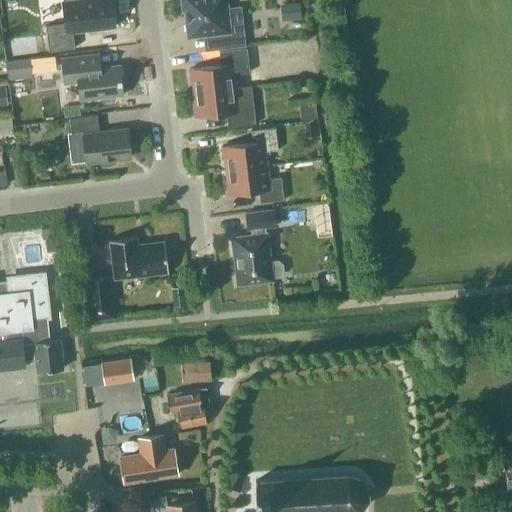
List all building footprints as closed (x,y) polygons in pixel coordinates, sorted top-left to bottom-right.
[(65,23),(45,26),(48,51),(74,48),(72,32),(114,27),(110,0),(73,0),(62,1),(65,23)] [(184,10),(187,37),(213,34),(215,49),(245,46),(240,7),(227,8),(225,0),(179,0),(181,11),(184,10)] [(301,18),(299,2),(280,4),(282,21),(301,18)] [(193,93),(233,88),(232,75),(249,73),(246,48),(218,52),(219,66),(188,69),(189,81),(191,81),(193,93)] [(115,96),(122,95),(118,65),(99,67),(97,54),(61,58),(64,84),(77,82),(80,100),(101,98),(101,100),(103,102),(113,101),(115,99),(115,96)] [(32,77),(30,58),(5,61),(8,80),(32,77)] [(233,88),(193,93),(194,105),(192,105),(193,117),(225,113),(227,127),(255,124),(252,100),(250,86),(233,88)] [(100,161),(100,165),(108,165),(115,163),(115,159),(130,157),(126,129),(98,132),(96,115),(69,119),(70,133),(82,131),(84,147),(70,148),(72,162),(86,161),(86,163),(100,161)] [(226,170),(266,165),(264,152),(277,150),(275,128),(251,130),(252,143),(221,147),(222,158),(224,158),(226,170)] [(225,182),(227,194),(258,190),(259,203),(283,200),(280,177),(268,179),(266,165),(226,170),(227,182),(225,182)] [(328,226),(326,206),(310,208),(312,222),(316,222),(317,228),(328,226)] [(278,260),(269,261),(266,234),(265,234),(264,227),(275,226),(273,210),(245,213),(247,229),(250,229),(251,236),(232,238),(237,284),(271,280),(271,278),(280,277),(284,272),(283,264),(278,260)] [(167,273),(168,273),(164,240),(163,240),(163,241),(136,245),(135,238),(137,238),(137,237),(108,240),(108,242),(109,241),(114,278),(166,272),(167,273)] [(0,368),(24,366),(24,363),(33,362),(34,372),(64,369),(61,338),(49,340),(48,331),(64,329),(57,275),(0,281),(0,368)] [(108,277),(85,280),(89,320),(113,317),(108,277)] [(173,307),(187,305),(184,286),(170,288),(173,307)] [(104,384),(133,379),(130,359),(101,364),(104,384)] [(152,369),(151,362),(144,359),(138,364),(139,371),(146,374),(152,369)] [(180,363),(181,382),(210,380),(209,361),(180,363)] [(104,384),(101,364),(80,367),(83,387),(104,384)] [(202,402),(209,401),(206,387),(167,394),(170,409),(177,407),(181,427),(206,422),(202,402)] [(120,457),(124,483),(177,475),(173,449),(164,450),(162,435),(138,438),(141,454),(120,457)] [(351,511),(360,509),(367,499),(367,487),(359,478),(347,474),(255,481),(255,493),(256,507),(256,511),(351,511)] [(196,511),(194,499),(177,502),(176,499),(166,501),(166,504),(167,511),(196,511)]
